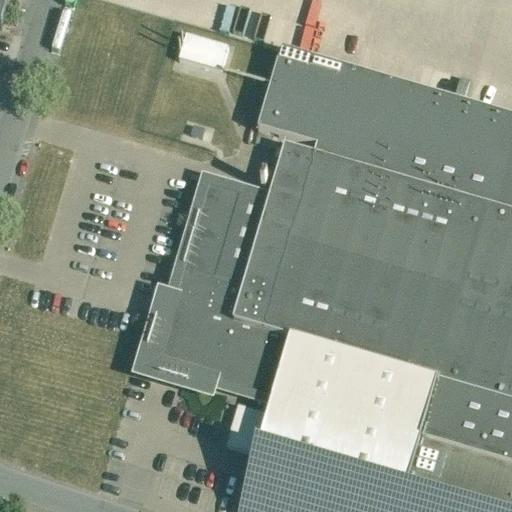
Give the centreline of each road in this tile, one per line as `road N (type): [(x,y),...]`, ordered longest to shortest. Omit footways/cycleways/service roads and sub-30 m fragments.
road 1 (unknown): [(19,117),(140,156),(152,198),(126,280),(115,290),(86,292),(0,265)]
road 2 (unclassified): [(0,182),(54,0)]
